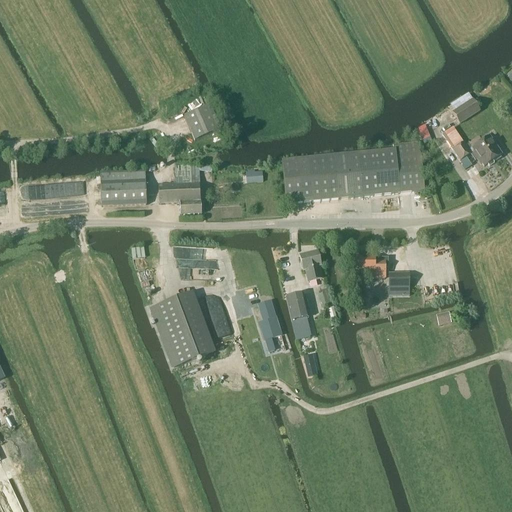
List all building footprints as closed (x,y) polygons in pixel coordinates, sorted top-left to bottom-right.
[(459,125),(479,112),(472,101),(452,114),(459,125)] [(194,142),(220,131),(210,106),(184,117),(194,142)] [(431,138),(426,126),(419,129),(424,141),(431,138)] [(481,166),(483,165),(484,167),(495,160),(496,161),(500,158),(500,157),(501,156),(489,138),(487,139),(486,136),(481,140),(483,142),(468,152),(463,144),(453,151),(460,161),(474,152),(479,160),(478,162),(481,166)] [(307,159),(282,162),(282,166),(286,205),(399,194),(424,192),(420,157),(416,144),(392,146),(393,151),(307,159)] [(175,171),(175,185),(191,184),(190,170),(175,171)] [(101,208),(146,206),(145,172),(100,174),(101,208)] [(262,173),(255,174),(256,183),(263,183),(262,173)] [(180,216),(201,215),(199,184),(191,184),(175,185),(158,186),(159,205),(179,204),(180,216)] [(317,253),(299,257),(303,272),(305,271),(307,283),(322,280),(319,268),(320,267),(317,253)] [(374,259),(353,259),(353,272),(353,278),(368,278),(368,280),(385,279),(385,268),(388,268),(388,260),(374,260),(374,259)] [(389,275),(389,289),(409,289),(409,275),(389,275)] [(328,290),(321,292),(322,294),(326,308),(326,309),(327,308),(333,307),(328,290)] [(152,309),(173,368),(213,354),(191,294),(152,309)] [(285,298),(289,315),(290,323),(291,323),(309,319),(304,294),(285,298)] [(278,336),(266,306),(260,308),(265,322),(258,325),(268,351),(277,347),(274,338),(278,336)] [(333,307),(327,308),(331,321),(336,319),(333,307)] [(449,313),(435,316),(438,328),(451,324),(449,313)] [(311,357),(303,359),(307,378),(315,377),(311,357)]
